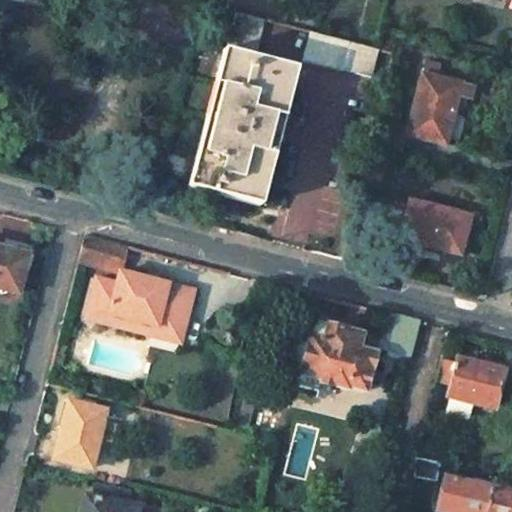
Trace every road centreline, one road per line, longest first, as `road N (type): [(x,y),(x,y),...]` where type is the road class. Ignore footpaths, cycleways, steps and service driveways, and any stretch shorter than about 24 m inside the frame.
road 1 (unclassified): [(75,210),(435,303)]
road 2 (residential): [(0,511),(75,210)]
road 3 (residential): [(393,511),(398,452),(435,303)]
